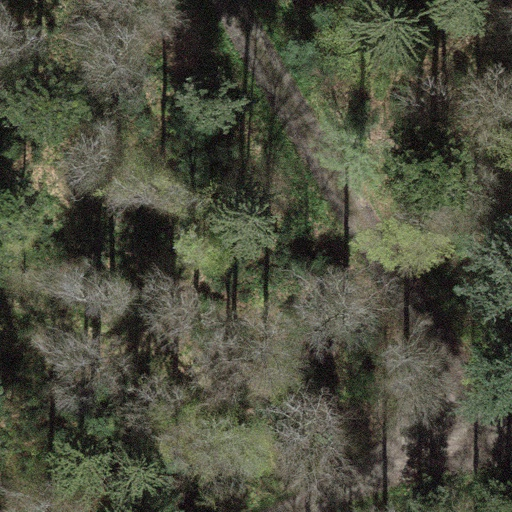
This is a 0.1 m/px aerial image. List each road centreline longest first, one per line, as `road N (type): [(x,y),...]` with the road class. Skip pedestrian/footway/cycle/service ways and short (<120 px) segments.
road 1 (track): [(511,473),(465,417),(226,0)]
road 2 (track): [(465,417),(288,511)]
